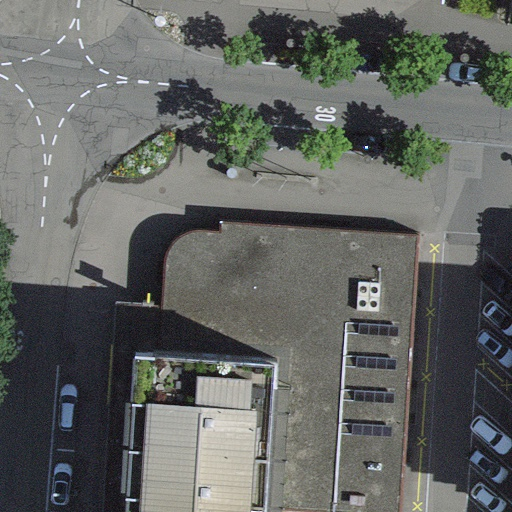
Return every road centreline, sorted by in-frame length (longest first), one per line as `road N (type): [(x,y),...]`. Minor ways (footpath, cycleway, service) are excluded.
road 1 (residential): [(61,77),(511,125)]
road 2 (residential): [(23,511),(61,77)]
